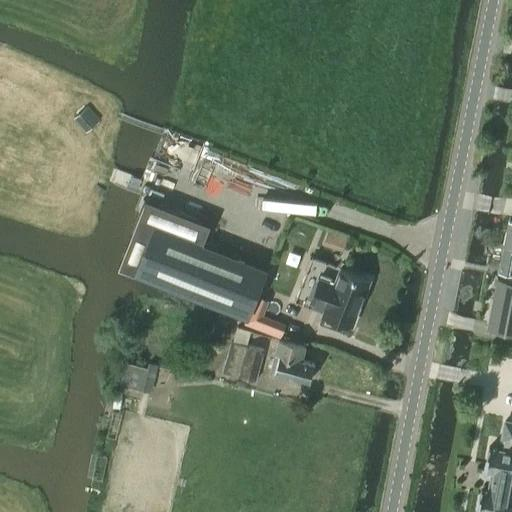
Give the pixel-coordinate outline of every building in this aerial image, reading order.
[(85,108),(76,116),(90,130),(98,122),(85,108)] [(171,209),(145,199),(141,209),(119,265),(136,272),(248,317),(267,269),(203,243),(210,224),(171,209)] [(511,246),(504,244),(499,269),(511,271),(511,246)] [(295,300),(328,313),(324,322),(338,328),(342,319),(352,324),(371,280),(313,256),(295,300)] [(511,305),(511,279),(497,277),(492,301),(511,305)] [(511,305),(492,301),(487,326),(511,330),(511,305)] [(310,381),(314,363),(302,360),(306,346),(279,338),(270,370),(310,381)] [(255,380),(264,350),(232,341),(224,372),(255,380)] [(481,488),(477,511),(482,511),(511,511),(511,422),(505,421),(501,439),(504,440),(502,449),(489,447),(485,469),(495,471),(492,483),(491,490),(481,488)]
